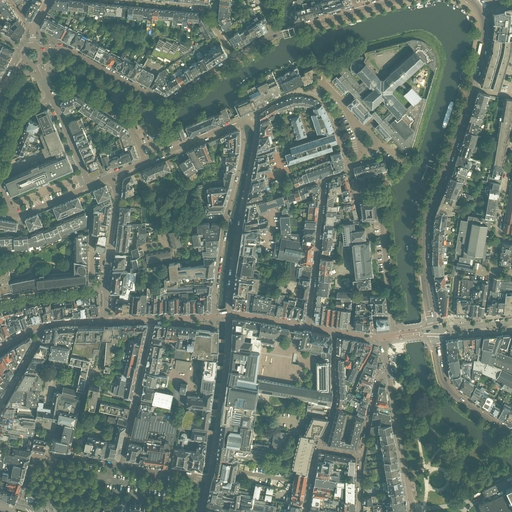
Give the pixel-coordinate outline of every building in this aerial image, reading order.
[(24,0),(18,5),(21,9),(31,1),(32,1),(32,0),(24,0)] [(32,2),(25,14),(30,20),(30,21),(31,21),(32,20),(42,2),(40,1),(38,0),(32,0),(32,1),(31,1),(32,2)] [(54,0),(53,3),(50,8),(49,10),(56,13),(56,12),(58,13),(58,9),(62,9),(63,0),(54,0)] [(309,5),(309,7),(312,16),(318,14),(314,1),(313,0),(311,0),(312,4),(309,5)] [(320,0),(318,0),(314,1),(318,14),(324,13),(320,0)] [(320,0),(324,13),(332,10),(333,11),(336,10),(336,9),(344,7),(341,0),(320,0)] [(21,9),(25,14),(32,2),(31,1),(21,9)] [(0,6),(0,12),(9,6),(6,2),(0,6)] [(303,9),(302,9),(305,18),(307,18),(312,16),(309,7),(307,8),(306,3),(303,4),(303,7),(302,7),(303,9)] [(0,12),(0,15),(1,17),(12,9),(9,6),(0,12)] [(494,26),(492,38),(509,40),(511,27),(511,26),(511,7),(510,8),(510,10),(506,10),(506,9),(496,11),(495,11),(495,12),(494,12),(494,13),(493,13),(493,14),(493,15),(494,24),(495,26),(494,26)] [(1,17),(0,17),(0,19),(2,18),(2,19),(4,18),(5,17),(7,20),(8,20),(9,19),(9,18),(10,18),(12,16),(15,21),(18,18),(14,13),(12,9),(1,17)] [(305,18),(302,9),(296,11),(294,21),(305,18)] [(43,29),(46,31),(52,20),(56,13),(49,10),(45,16),(40,25),(41,27),(43,29)] [(218,19),(223,16),(229,17),(230,12),(228,12),(219,11),(218,19)] [(202,13),(198,13),(197,22),(200,26),(207,21),(203,13),(202,13)] [(254,19),(263,33),(264,32),(267,30),(265,26),(265,25),(264,23),(266,22),(266,20),(264,17),(261,20),(258,21),(259,20),(254,13),(252,15),(254,19)] [(8,29),(6,33),(19,40),(19,39),(19,40),(19,39),(19,40),(22,35),(15,29),(18,25),(15,21),(12,16),(10,18),(9,18),(9,19),(12,23),(12,24),(11,25),(8,29)] [(221,24),(221,25),(230,20),(231,19),(229,17),(223,16),(218,19),(220,22),(219,22),(221,24)] [(18,18),(15,21),(18,25),(15,29),(22,35),(25,28),(24,26),(18,18)] [(263,33),(254,19),(249,22),(251,25),(258,36),(263,33)] [(50,33),(52,34),(58,23),(52,20),(46,31),(50,32),(50,33)] [(222,27),(224,29),(228,26),(232,24),(231,22),(230,20),(221,25),(222,27)] [(4,23),(3,25),(0,31),(1,31),(1,32),(3,33),(4,32),(6,33),(8,29),(11,25),(12,24),(12,23),(10,24),(9,22),(7,21),(6,21),(5,22),(4,23)] [(210,26),(207,21),(200,26),(199,26),(200,28),(197,30),(197,32),(197,33),(201,31),(210,26)] [(56,36),(58,37),(63,27),(58,23),(52,34),(56,36)] [(58,37),(62,39),(69,27),(65,25),(64,26),(63,27),(58,37)] [(250,28),(248,29),(254,38),(258,36),(251,25),(249,26),(250,28)] [(212,30),(210,26),(201,31),(203,33),(199,35),(200,37),(212,30)] [(62,39),(66,41),(70,35),(69,34),(71,30),(73,29),(69,27),(62,39)] [(66,41),(70,44),(76,33),(72,31),(73,29),(71,30),(69,34),(70,35),(66,41)] [(248,29),(244,31),(250,41),(254,38),(248,29)] [(215,34),(212,30),(200,37),(201,39),(205,37),(206,39),(210,37),(215,34)] [(240,31),(238,32),(245,44),(250,41),(244,31),(241,33),(240,31)] [(70,44),(76,47),(81,36),(82,35),(76,32),(76,33),(70,44)] [(238,32),(234,35),(241,46),(245,44),(238,32)] [(81,49),(87,39),(87,37),(88,37),(82,34),(82,35),(81,36),(76,47),(81,49)] [(241,46),(234,35),(233,35),(234,35),(232,36),(229,38),(236,49),(241,46)] [(87,39),(81,49),(84,51),(87,53),(95,37),(94,37),(92,41),(90,41),(91,39),(87,37),(87,39)] [(89,54),(93,56),(99,45),(94,42),(96,38),(95,37),(87,53),(89,54)] [(491,50),(493,50),(510,54),(511,54),(511,40),(509,40),(492,38),(493,38),(492,43),(491,44),(492,44),(491,49),(491,50)] [(150,54),(157,58),(166,40),(165,42),(159,39),(150,54)] [(158,56),(164,59),(173,42),(173,41),(172,43),(166,40),(157,58),(158,56)] [(379,123),(375,127),(382,135),(387,140),(390,138),(391,138),(402,151),(410,153),(412,145),(426,99),(423,98),(421,97),(411,87),(408,90),(402,83),(403,83),(402,81),(410,74),(413,71),(424,61),(434,72),(436,66),(436,65),(436,64),(436,62),(436,61),(436,60),(435,60),(435,58),(435,57),(434,55),(434,54),(434,53),(433,52),(432,50),(431,49),(430,47),(429,47),(428,46),(428,45),(426,44),(426,43),(424,43),(424,42),(423,42),(422,41),(419,41),(418,40),(417,40),(415,40),(414,40),(413,40),(412,40),(411,40),(406,41),(415,50),(390,73),(391,73),(383,80),(381,80),(374,72),(365,63),(363,62),(365,58),(364,57),(362,57),(361,57),(359,57),(357,57),(356,58),(355,59),(353,60),(351,63),(350,67),(351,71),(353,75),(356,72),(364,80),(359,84),(341,64),(338,71),(341,75),(338,78),(336,76),(332,80),(337,85),(344,93),(348,90),(355,97),(354,97),(355,98),(347,105),(351,110),(351,109),(360,118),(359,119),(363,123),(371,116),(372,116),(375,119),(376,120),(379,123)] [(165,57),(171,60),(180,43),(179,45),(173,42),(164,59),(165,57)] [(0,50),(11,56),(14,50),(3,45),(0,43),(0,50)] [(180,43),(171,60),(172,58),(174,60),(180,56),(181,53),(184,54),(188,51),(191,47),(185,45),(180,43)] [(97,58),(99,59),(105,49),(99,45),(93,56),(97,58)] [(216,48),(223,58),(227,55),(221,45),(216,48)] [(216,48),(216,47),(215,46),(210,49),(211,50),(212,51),(218,61),(222,58),(223,58),(216,48)] [(105,63),(110,53),(111,52),(105,49),(99,59),(101,61),(101,60),(105,62),(105,63)] [(0,57),(8,62),(11,56),(0,50),(0,57)] [(206,53),(207,54),(213,64),(218,61),(212,51),(211,50),(206,53)] [(489,60),(489,62),(506,67),(508,64),(508,63),(509,58),(510,58),(509,58),(510,54),(493,50),(492,52),(490,52),(489,57),(488,58),(489,58),(488,58),(489,58),(488,59),(489,60)] [(196,54),(206,69),(209,67),(203,57),(202,56),(200,51),(196,54)] [(115,68),(117,69),(124,57),(126,54),(123,52),(120,56),(117,55),(116,56),(111,66),(115,68)] [(107,64),(111,66),(116,56),(110,53),(105,63),(107,64)] [(203,57),(209,67),(213,64),(207,54),(206,53),(202,56),(203,57)] [(195,62),(201,72),(203,71),(203,70),(206,69),(196,54),(199,60),(195,62)] [(0,65),(5,68),(8,62),(0,57),(0,65)] [(120,70),(123,73),(130,61),(124,57),(117,69),(120,71),(120,70)] [(127,75),(129,76),(136,62),(137,61),(135,60),(133,63),(130,61),(123,73),(127,75)] [(506,67),(489,62),(488,61),(487,63),(486,68),(485,68),(485,69),(484,74),(482,79),(482,80),(481,85),(480,85),(500,91),(500,90),(501,85),(503,80),(503,79),(504,74),(504,75),(504,74),(505,74),(504,74),(506,69),(506,68),(506,67)] [(131,77),(136,80),(140,72),(142,69),(143,66),(136,62),(129,76),(131,77)] [(188,69),(193,77),(194,77),(196,76),(196,75),(197,74),(197,75),(198,74),(201,72),(195,62),(191,64),(192,65),(188,68),(188,69)] [(183,68),(189,80),(190,80),(191,79),(193,77),(188,69),(186,70),(184,67),(183,68)] [(178,72),(185,83),(189,80),(183,68),(180,70),(181,70),(178,72)] [(276,80),(275,80),(281,91),(279,92),(281,96),(283,95),(282,93),(285,92),(303,83),(304,84),(305,84),(300,74),(297,68),(293,69),(294,70),(290,72),(290,71),(284,74),(285,75),(281,77),(281,76),(279,77),(279,78),(278,78),(275,79),(276,80)] [(303,72),(300,74),(305,84),(307,83),(310,82),(309,82),(312,80),(312,68),(308,70),(303,72)] [(148,72),(142,69),(140,72),(136,80),(148,86),(148,85),(152,79),(154,75),(148,72)] [(167,80),(166,82),(167,83),(172,92),(174,91),(174,90),(176,89),(177,89),(171,80),(169,78),(167,79),(164,75),(166,73),(164,70),(159,73),(161,76),(167,80)] [(174,75),(181,86),(185,83),(178,72),(174,75)] [(264,76),(265,79),(275,99),(278,98),(281,96),(279,92),(281,91),(275,80),(272,72),(264,76)] [(156,91),(157,91),(160,86),(161,87),(166,82),(167,80),(161,76),(159,73),(153,80),(156,82),(151,87),(152,89),(153,88),(154,89),(156,91)] [(171,80),(177,89),(178,87),(181,86),(174,75),(173,74),(171,75),(173,79),(171,80)] [(256,83),(257,84),(266,103),(275,99),(265,79),(256,83)] [(165,91),(164,95),(165,95),(167,95),(168,94),(169,93),(172,92),(167,83),(166,82),(161,87),(163,89),(163,88),(165,91)] [(247,89),(248,92),(256,108),(266,103),(257,84),(252,87),(251,87),(247,89)] [(164,95),(165,91),(163,88),(163,89),(161,87),(160,86),(157,91),(160,92),(161,93),(163,94),(164,95)] [(256,108),(248,92),(237,96),(238,99),(233,101),(234,104),(238,114),(239,116),(251,111),(256,108)] [(475,101),(475,102),(486,105),(489,95),(478,92),(477,95),(476,97),(477,97),(475,101)] [(77,104),(80,106),(84,101),(77,97),(76,96),(75,96),(74,96),(71,98),(75,106),(76,105),(77,105),(77,104)] [(75,106),(71,98),(66,100),(71,112),(72,113),(77,111),(77,110),(74,111),(73,107),(75,106)] [(65,114),(71,112),(66,100),(62,102),(61,104),(63,109),(65,113),(65,114)] [(279,102),(283,109),(285,112),(286,112),(285,110),(288,108),(285,100),(279,102)] [(79,109),(84,112),(89,104),(87,103),(84,101),(80,106),(79,109)] [(449,103),(442,124),(442,127),(443,129),(445,128),(447,126),(453,105),(453,102),(452,101),(451,101),(449,103)] [(473,109),(484,113),(485,113),(487,114),(488,109),(486,108),(485,108),(486,105),(475,102),(475,101),(475,102),(474,104),(474,105),(473,109)] [(275,104),(279,112),(280,114),(281,117),(283,116),(282,113),(282,112),(283,111),(282,109),(283,109),(279,102),(278,102),(277,103),(275,104)] [(84,112),(89,115),(94,108),(91,106),(91,105),(89,104),(84,112)] [(317,106),(313,107),(313,108),(314,110),(284,120),(289,136),(290,136),(292,142),(291,142),(293,146),(290,147),(292,152),(285,154),(288,163),(332,149),(331,144),(337,142),(334,133),(332,134),(331,131),(333,130),(331,123),(329,118),(327,115),(325,110),(321,104),(318,106),(317,106)] [(218,125),(226,121),(230,119),(229,116),(231,116),(229,113),(228,113),(225,108),(225,107),(220,109),(221,112),(214,115),(213,115),(206,118),(207,118),(206,118),(202,120),(202,119),(197,121),(197,122),(193,123),(192,123),(192,124),(193,124),(186,126),(185,126),(186,127),(185,127),(186,127),(189,135),(189,136),(190,136),(197,133),(197,134),(197,133),(201,132),(202,132),(206,130),(210,128),(211,128),(210,128),(210,127),(217,125),(218,125)] [(89,115),(94,119),(99,111),(94,108),(89,115)] [(45,133),(56,128),(54,123),(53,123),(48,109),(44,111),(43,109),(36,112),(45,133)] [(473,109),(471,115),(482,118),(483,115),(484,116),(484,115),(487,116),(488,114),(487,114),(485,113),(484,113),(473,109)] [(260,115),(260,120),(269,117),(265,110),(260,115)] [(94,119),(99,122),(104,114),(99,111),(94,119)] [(102,128),(102,127),(109,117),(104,114),(99,122),(98,123),(97,125),(102,128)] [(272,115),(269,117),(260,120),(260,121),(248,126),(249,127),(251,129),(261,126),(270,124),(271,123),(270,120),(275,118),(274,114),(272,115)] [(469,120),(469,121),(469,120),(480,124),(482,124),(484,118),(482,118),(471,115),(470,114),(469,120)] [(69,123),(71,127),(85,121),(83,117),(69,123)] [(109,132),(110,130),(116,122),(109,117),(102,127),(109,132)] [(30,120),(29,119),(29,120),(28,122),(27,123),(26,125),(26,126),(25,128),(34,132),(35,130),(37,131),(40,124),(30,119),(30,120)] [(469,124),(468,126),(481,129),(481,127),(479,127),(480,124),(469,120),(469,121),(469,123),(469,124)] [(500,120),(497,135),(508,137),(511,122),(501,121),(500,120)] [(71,127),(73,132),(84,127),(83,123),(84,122),(85,123),(86,122),(85,121),(71,127)] [(117,135),(117,134),(122,126),(116,122),(110,130),(117,135)] [(260,137),(260,138),(270,135),(273,134),(272,132),(270,124),(261,126),(260,133),(260,137)] [(73,132),(75,136),(86,131),(90,130),(89,127),(90,127),(88,125),(84,127),(73,132)] [(117,134),(121,136),(127,130),(127,129),(122,126),(117,134)] [(185,137),(182,129),(181,127),(179,128),(180,129),(176,131),(180,140),(185,137)] [(23,133),(40,140),(37,139),(38,136),(33,134),(34,132),(25,128),(23,133)] [(45,156),(55,152),(58,150),(64,148),(56,128),(45,133),(40,135),(45,146),(43,147),(39,145),(38,147),(38,149),(42,147),(45,156)] [(240,134),(240,131),(237,130),(231,133),(229,133),(224,136),(225,139),(233,136),(233,135),(240,134)] [(78,144),(78,145),(90,140),(97,137),(94,133),(86,136),(85,133),(86,133),(86,131),(75,136),(74,136),(75,138),(75,137),(76,141),(77,142),(78,143),(78,144)] [(465,134),(464,138),(476,141),(478,134),(476,133),(466,131),(465,134)] [(21,137),(30,141),(31,139),(36,141),(37,141),(39,142),(40,140),(23,133),(21,137)] [(233,136),(225,139),(226,146),(223,147),(223,153),(229,153),(230,151),(239,150),(239,144),(240,144),(240,142),(239,142),(239,138),(245,138),(245,133),(240,134),(233,135),(233,136)] [(120,137),(116,141),(118,148),(125,146),(133,143),(130,135),(130,134),(121,137),(121,136),(120,137)] [(260,138),(258,147),(264,146),(268,144),(268,143),(272,142),(270,135),(260,138)] [(497,135),(495,150),(506,151),(508,137),(497,135)] [(206,144),(207,147),(216,143),(220,141),(225,139),(224,136),(218,138),(215,140),(212,141),(211,141),(206,144)] [(36,149),(38,149),(38,147),(29,143),(30,141),(21,137),(19,142),(36,149)] [(462,144),(472,147),(473,146),(474,147),(476,141),(464,138),(463,141),(462,143),(462,144)] [(80,150),(81,150),(91,146),(92,145),(90,140),(78,145),(78,147),(79,147),(81,150),(80,150)] [(250,152),(251,152),(256,153),(257,152),(277,146),(272,147),(271,145),(275,144),(278,142),(278,140),(272,142),(268,143),(268,144),(264,146),(258,147),(258,148),(251,147),(250,152)] [(33,150),(36,149),(19,142),(17,146),(26,150),(27,148),(29,149),(33,150)] [(133,145),(133,143),(125,146),(125,147),(127,147),(131,160),(138,157),(133,145)] [(213,163),(222,162),(220,155),(211,157),(207,147),(206,144),(205,144),(201,146),(200,146),(209,164),(213,163)] [(460,151),(458,155),(468,157),(469,157),(470,154),(472,150),(471,150),(472,147),(462,144),(461,147),(460,151)] [(29,152),(26,150),(17,146),(15,151),(14,155),(18,156),(19,156),(20,153),(23,155),(24,154),(25,152),(27,153),(29,152)] [(82,154),(83,156),(93,152),(96,150),(95,148),(92,149),(91,146),(81,150),(81,151),(82,154)] [(131,160),(127,147),(125,147),(125,146),(118,148),(116,149),(121,163),(123,163),(123,162),(131,160)] [(203,165),(209,164),(200,146),(199,147),(195,148),(203,165)] [(250,157),(255,158),(256,157),(256,158),(267,154),(279,150),(277,146),(257,152),(256,153),(251,152),(250,157)] [(55,152),(58,157),(67,154),(66,153),(64,148),(58,150),(55,152)] [(202,165),(203,165),(195,148),(187,151),(190,157),(196,167),(202,165)] [(119,164),(121,163),(116,149),(107,152),(112,167),(119,164)] [(100,155),(105,168),(105,169),(112,167),(107,152),(106,150),(99,152),(100,155)] [(220,155),(222,162),(224,162),(226,162),(237,161),(238,156),(239,151),(239,150),(230,151),(229,153),(223,153),(224,155),(220,155)] [(492,164),(494,164),(503,166),(506,151),(495,150),(494,156),(492,156),(491,160),(489,159),(488,162),(492,163),(492,164)] [(331,154),(333,160),(342,157),(340,151),(334,153),(331,154)] [(85,162),(86,162),(95,157),(93,152),(83,156),(84,158),(85,162)] [(67,154),(58,157),(56,158),(55,157),(54,158),(54,159),(49,161),(49,160),(47,161),(48,161),(39,165),(39,164),(38,164),(36,161),(31,163),(32,166),(31,167),(32,168),(13,176),(12,176),(12,177),(5,179),(4,180),(5,180),(11,194),(11,195),(12,195),(18,192),(19,192),(26,189),(36,185),(36,186),(37,186),(37,185),(40,184),(40,185),(40,184),(45,182),(48,181),(49,181),(48,180),(48,179),(65,172),(66,172),(72,169),(73,169),(73,168),(72,168),(67,154)] [(254,163),(252,173),(261,173),(271,170),(267,155),(267,154),(256,158),(256,157),(255,158),(255,159),(250,158),(249,163),(254,163)] [(456,164),(456,165),(470,168),(470,170),(473,171),(475,163),(467,161),(468,157),(458,155),(455,164),(456,164)] [(95,157),(86,162),(89,170),(88,170),(90,175),(99,171),(100,172),(104,170),(97,158),(96,158),(95,157)] [(188,176),(197,169),(196,167),(190,157),(180,164),(188,176)] [(333,162),(334,165),(343,163),(343,159),(342,157),(333,160),(331,160),(332,162),(333,162)] [(329,160),(326,162),(331,174),(334,173),(332,166),(330,160),(329,160)] [(382,171),(383,174),(387,172),(387,173),(388,172),(384,160),(379,161),(382,171)] [(133,175),(131,176),(134,182),(136,187),(139,186),(135,177),(138,176),(138,177),(141,176),(143,181),(145,180),(146,181),(156,176),(154,171),(158,170),(161,177),(171,173),(166,161),(155,165),(152,166),(153,166),(142,171),(143,173),(141,174),(140,172),(138,173),(137,173),(136,174),(135,174),(133,175),(134,175),(133,175)] [(235,171),(237,161),(226,162),(226,170),(222,170),(222,172),(224,171),(235,171)] [(334,165),(332,166),(334,173),(339,171),(340,171),(340,170),(344,167),(343,163),(334,165)] [(372,173),(369,164),(364,165),(366,175),(367,177),(372,176),(372,173)] [(454,170),(454,171),(467,175),(469,169),(470,170),(470,168),(456,165),(455,167),(454,167),(453,169),(453,170),(454,170)] [(356,177),(361,176),(359,166),(353,168),(356,177)] [(309,168),(305,169),(309,181),(313,180),(309,168)] [(302,174),(301,171),(300,171),(304,183),(309,181),(305,169),(303,170),(304,174),(302,174)] [(467,175),(454,171),(453,171),(454,171),(453,171),(452,172),(452,173),(452,174),(452,177),(465,181),(467,175)] [(251,179),(251,181),(265,177),(264,174),(262,174),(261,173),(252,173),(251,179)] [(486,181),(489,182),(500,184),(502,175),(492,173),(492,175),(488,174),(488,177),(487,177),(486,181)] [(122,188),(122,189),(126,190),(129,188),(130,183),(134,182),(131,176),(131,175),(127,177),(125,178),(124,178),(124,179),(124,180),(123,180),(123,181),(123,182),(122,188)] [(244,186),(243,191),(249,192),(261,189),(270,186),(267,177),(265,177),(251,181),(245,180),(244,186)] [(331,180),(329,181),(329,182),(328,182),(328,183),(329,184),(328,187),(338,185),(337,180),(337,177),(331,179),(331,180)] [(448,183),(460,187),(462,181),(450,177),(449,180),(448,183)] [(222,179),(222,187),(232,186),(233,178),(224,179),(222,179)] [(446,189),(458,193),(460,194),(462,188),(460,187),(448,183),(447,185),(446,189)] [(312,190),(313,193),(320,191),(318,185),(316,184),(307,187),(309,191),(312,190)] [(328,187),(328,196),(340,192),(338,185),(328,187)] [(96,196),(98,201),(109,196),(109,197),(110,196),(110,195),(106,186),(105,186),(95,190),(94,191),(91,192),(93,197),(96,196)] [(232,186),(222,187),(217,187),(215,187),(213,187),(207,188),(209,206),(205,206),(206,213),(223,213),(227,200),(228,195),(232,186)] [(126,190),(122,189),(122,194),(121,197),(122,197),(134,193),(132,187),(129,188),(126,190)] [(341,191),(343,196),(352,194),(350,188),(345,189),(342,191),(341,191)] [(249,192),(243,191),(241,201),(247,202),(247,201),(248,201),(262,198),(261,190),(261,189),(249,192)] [(445,191),(444,194),(455,198),(458,193),(446,189),(445,191)] [(319,198),(320,191),(313,193),(310,194),(311,196),(310,197),(310,198),(310,199),(310,200),(313,200),(319,198)] [(328,196),(327,200),(334,201),(334,200),(341,201),(340,192),(328,196)] [(442,198),(441,200),(453,204),(455,198),(444,194),(442,198)] [(285,203),(283,196),(256,204),(258,213),(258,215),(270,211),(269,208),(285,203)] [(71,200),(66,203),(71,215),(76,213),(75,211),(82,208),(82,207),(78,198),(78,197),(77,198),(71,200),(70,200),(71,200)] [(304,205),(309,206),(318,206),(319,200),(319,198),(313,200),(310,200),(309,201),(304,202),(304,205)] [(440,203),(439,206),(451,209),(453,204),(441,200),(440,203)] [(99,209),(99,210),(99,211),(103,211),(104,206),(105,205),(104,201),(94,206),(93,209),(94,209),(99,207),(99,209)] [(362,218),(373,218),(377,218),(376,209),(375,201),(360,202),(362,218)] [(58,218),(64,215),(65,215),(66,217),(71,215),(66,203),(63,203),(63,204),(63,203),(63,204),(61,204),(60,205),(54,207),(54,208),(58,217),(58,218)] [(103,211),(103,213),(110,214),(111,203),(105,205),(104,206),(103,211)] [(256,204),(246,206),(246,207),(245,211),(245,213),(238,212),(238,216),(244,217),(244,220),(257,217),(257,216),(255,216),(255,213),(258,213),(256,204)] [(436,212),(447,213),(452,214),(453,210),(451,209),(439,206),(437,209),(436,212)] [(280,217),(281,230),(281,233),(291,233),(290,226),(290,218),(289,216),(289,208),(286,209),(284,209),(282,211),(282,216),(280,217)] [(99,211),(99,210),(94,210),(93,219),(95,219),(95,221),(93,221),(92,233),(98,234),(101,235),(101,233),(107,234),(109,224),(101,223),(103,213),(103,211),(99,211)] [(44,229),(35,233),(31,235),(29,230),(27,231),(25,232),(27,236),(22,236),(22,235),(19,235),(19,236),(14,237),(14,236),(0,237),(0,254),(28,252),(37,251),(67,238),(66,236),(75,232),(74,231),(86,226),(87,218),(87,217),(85,212),(64,221),(56,224),(56,225),(51,227),(51,226),(49,227),(49,228),(44,230),(44,229)] [(307,219),(307,220),(317,220),(317,213),(303,212),(303,216),(308,217),(307,219)] [(436,212),(435,219),(450,221),(450,218),(446,218),(447,213),(436,212)] [(110,214),(103,213),(101,223),(109,224),(110,214)] [(129,220),(132,220),(132,219),(133,214),(130,214),(120,213),(119,213),(120,213),(119,213),(119,214),(120,214),(119,220),(119,223),(125,224),(126,220),(129,220)] [(26,219),(26,220),(30,229),(30,230),(42,225),(38,215),(38,214),(37,214),(37,215),(26,219)] [(470,270),(470,271),(475,271),(476,268),(472,268),(473,265),(474,265),(475,262),(482,263),(482,260),(484,260),(485,258),(484,258),(490,227),(491,218),(479,217),(468,215),(468,217),(467,220),(462,220),(458,219),(456,234),(458,235),(455,251),(456,251),(455,255),(455,256),(454,262),(456,262),(456,264),(455,266),(456,266),(456,267),(457,267),(458,267),(459,267),(460,267),(461,267),(465,268),(470,269),(470,270)] [(242,231),(255,229),(256,230),(260,231),(260,229),(262,228),(262,229),(269,228),(268,221),(261,222),(260,222),(259,217),(257,217),(244,220),(244,223),(243,225),(243,231),(242,231)] [(0,219),(0,229),(1,229),(1,227),(5,228),(4,231),(6,231),(8,221),(5,220),(2,220),(0,219)] [(305,220),(304,227),(316,228),(316,227),(316,225),(316,226),(316,225),(317,220),(307,220),(304,219),(304,220),(305,220)] [(132,224),(132,223),(132,220),(129,220),(126,220),(125,224),(119,223),(118,229),(130,231),(131,224),(132,224)] [(8,221),(6,231),(7,231),(8,228),(16,230),(17,223),(8,221)] [(356,277),(356,278),(358,278),(358,276),(360,276),(365,275),(365,276),(373,275),(373,274),(373,273),(372,268),(372,267),(371,260),(372,260),(372,259),(371,258),(371,256),(371,255),(370,255),(370,248),(370,247),(369,242),(369,241),(369,240),(365,241),(365,238),(365,237),(365,234),(365,233),(364,230),(365,230),(364,229),(361,230),(361,229),(360,230),(359,221),(353,221),(353,223),(347,223),(341,223),(340,232),(340,235),(338,253),(342,253),(343,246),(343,245),(344,245),(344,243),(352,242),(353,250),(351,250),(351,257),(348,257),(349,263),(352,262),(353,269),(355,269),(355,274),(356,277)] [(219,239),(219,238),(219,236),(220,236),(219,236),(219,234),(220,235),(220,234),(219,234),(220,232),(220,233),(220,232),(220,229),(228,229),(228,225),(221,224),(211,223),(212,227),(210,227),(209,222),(196,225),(198,234),(199,234),(199,236),(205,235),(205,239),(203,239),(203,241),(219,239)] [(511,223),(504,222),(502,231),(508,232),(511,232),(511,223)] [(335,231),(336,223),(324,223),(324,226),(324,230),(335,231)] [(304,227),(303,234),(315,235),(315,233),(316,228),(304,227)] [(232,250),(240,251),(257,254),(257,252),(255,252),(255,248),(261,249),(261,246),(255,245),(256,242),(259,243),(260,235),(259,234),(260,231),(256,230),(255,229),(242,231),(241,239),(241,243),(240,246),(233,245),(232,250)] [(334,239),(335,231),(324,230),(323,235),(323,237),(333,239),(334,239)] [(0,289),(1,293),(4,292),(3,291),(5,291),(5,292),(9,291),(8,290),(10,290),(10,291),(19,289),(24,288),(29,287),(35,287),(37,287),(43,286),(50,285),(50,286),(51,286),(51,285),(55,285),(56,285),(60,284),(60,285),(61,285),(61,284),(66,284),(67,284),(71,283),(71,284),(72,284),(72,283),(76,283),(82,282),(83,282),(84,282),(88,282),(88,281),(88,279),(88,278),(88,274),(88,273),(88,270),(88,269),(88,268),(88,264),(88,263),(88,259),(88,249),(89,249),(89,246),(88,246),(88,241),(89,241),(89,234),(83,234),(83,232),(78,233),(78,235),(75,235),(75,241),(76,241),(76,245),(75,245),(75,251),(76,251),(76,259),(79,259),(78,261),(74,260),(74,268),(74,273),(57,275),(49,276),(47,276),(46,273),(40,274),(40,276),(35,277),(35,276),(34,277),(28,278),(11,281),(11,282),(10,283),(10,282),(9,282),(8,280),(9,278),(11,278),(10,277),(9,270),(9,269),(6,270),(6,271),(3,272),(0,272),(0,289)] [(98,234),(96,242),(106,245),(107,234),(101,233),(101,235),(98,234)] [(273,257),(290,261),(312,264),(313,258),(313,250),(314,243),(302,242),(299,241),(300,234),(296,234),(291,233),(281,233),(280,238),(276,237),(273,257)] [(213,246),(218,247),(218,243),(226,244),(226,239),(219,239),(203,241),(201,241),(199,236),(199,234),(198,234),(192,235),(194,246),(198,246),(210,245),(212,245),(213,246)] [(303,234),(302,242),(314,243),(315,235),(303,234)] [(136,244),(136,248),(138,247),(141,245),(146,242),(145,238),(137,239),(137,238),(136,242),(136,244)] [(106,245),(96,242),(94,249),(105,252),(106,245)] [(128,249),(129,243),(117,242),(116,249),(128,250),(128,249)] [(501,250),(509,252),(510,244),(504,243),(502,244),(501,250)] [(203,257),(204,257),(216,256),(217,256),(218,253),(217,253),(218,247),(213,246),(212,245),(210,245),(198,246),(199,251),(202,251),(203,257)] [(129,287),(124,293),(129,294),(129,290),(134,290),(136,269),(139,269),(136,257),(144,255),(142,250),(139,251),(138,250),(138,247),(136,248),(131,250),(132,252),(132,256),(130,256),(130,263),(130,268),(131,271),(131,272),(132,272),(131,283),(130,283),(129,287)] [(508,259),(508,255),(509,252),(501,250),(500,258),(508,259)] [(231,258),(238,260),(238,259),(255,261),(255,257),(262,258),(263,255),(257,254),(240,251),(239,255),(231,254),(231,258)] [(126,256),(124,256),(115,255),(113,268),(114,268),(119,268),(125,268),(125,266),(126,256)] [(165,280),(165,286),(179,285),(179,277),(214,275),(214,274),(214,272),(214,271),(215,268),(222,269),(222,265),(215,264),(216,259),(216,256),(204,257),(204,265),(180,268),(180,262),(169,263),(170,273),(170,276),(168,276),(168,275),(164,275),(165,280)] [(236,273),(236,274),(259,277),(259,274),(254,273),(253,273),(255,261),(238,259),(238,260),(236,273)] [(298,282),(301,283),(309,284),(310,278),(311,274),(311,271),(311,268),(311,267),(312,265),(312,264),(290,261),(290,268),(289,274),(288,279),(299,280),(298,282)] [(432,265),(434,275),(444,275),(442,264),(432,264),(432,265)] [(112,277),(111,282),(130,283),(131,272),(131,271),(125,271),(124,271),(123,271),(118,271),(117,271),(113,271),(112,277)] [(463,271),(462,280),(462,296),(463,296),(463,301),(464,301),(462,315),(468,315),(468,314),(470,302),(470,299),(471,294),(472,289),(471,289),(473,280),(475,271),(470,271),(463,271)] [(319,273),(318,279),(330,280),(331,281),(332,278),(329,278),(330,273),(319,272),(319,273)] [(245,289),(257,291),(259,277),(236,274),(228,273),(228,277),(227,282),(235,283),(234,288),(245,289)] [(179,285),(213,283),(213,279),(220,279),(221,277),(214,276),(214,275),(179,277),(179,285)] [(365,275),(360,276),(361,279),(362,288),(367,287),(370,287),(371,287),(370,286),(370,279),(370,278),(369,278),(366,279),(365,276),(365,275)] [(358,278),(356,278),(353,278),(353,279),(353,280),(354,289),(357,288),(357,289),(358,288),(360,288),(362,288),(361,279),(360,276),(358,276),(358,278)] [(492,277),(490,290),(498,292),(500,279),(492,277)] [(318,279),(317,287),(329,288),(330,280),(318,279)] [(462,296),(462,280),(459,279),(458,279),(458,280),(459,280),(458,283),(458,286),(458,289),(458,292),(457,292),(457,293),(458,293),(457,296),(456,306),(456,308),(456,314),(456,315),(462,315),(464,301),(463,301),(463,296),(462,296)] [(489,295),(488,298),(492,299),(497,300),(497,297),(498,297),(505,298),(505,292),(511,293),(511,292),(511,280),(500,279),(498,292),(490,290),(489,295)] [(471,289),(472,289),(473,290),(475,285),(475,283),(479,283),(480,281),(473,280),(471,289)] [(435,282),(436,289),(450,287),(450,283),(445,284),(445,281),(435,282)] [(480,290),(478,290),(478,294),(477,300),(479,300),(478,301),(480,301),(480,304),(484,305),(488,281),(487,281),(486,281),(485,283),(483,283),(481,283),(480,290)] [(119,293),(120,293),(124,293),(129,287),(130,283),(111,282),(111,288),(110,292),(110,293),(115,293),(119,293)] [(136,283),(135,291),(134,312),(140,312),(141,294),(141,293),(138,292),(138,293),(137,293),(137,291),(139,291),(139,288),(142,288),(142,287),(142,284),(136,283)] [(183,297),(186,296),(186,294),(187,294),(187,293),(190,292),(195,293),(212,292),(219,292),(219,284),(220,284),(213,283),(179,285),(165,286),(164,286),(164,292),(164,294),(168,294),(173,293),(179,293),(181,293),(182,300),(183,299),(183,297)] [(300,291),(299,297),(299,298),(302,298),(307,299),(309,290),(309,284),(301,283),(300,291)] [(142,287),(142,288),(142,291),(147,291),(146,294),(146,296),(151,297),(153,297),(151,312),(152,312),(155,312),(156,312),(158,294),(161,294),(162,292),(164,292),(164,286),(157,286),(146,287),(142,287)] [(234,288),(227,287),(226,293),(234,294),(233,296),(238,297),(242,298),(245,298),(245,289),(234,288)] [(317,287),(316,294),(323,295),(327,295),(328,295),(329,288),(317,287)] [(436,289),(438,297),(446,296),(445,292),(447,292),(446,290),(449,290),(450,287),(436,289)] [(267,313),(267,312),(271,293),(263,291),(259,290),(259,291),(257,291),(245,289),(245,298),(245,301),(245,309),(247,309),(250,310),(251,310),(253,310),(255,311),(256,311),(259,311),(261,312),(262,312),(264,312),(265,312),(267,312),(267,313)] [(470,299),(473,299),(473,298),(476,298),(476,300),(477,300),(478,294),(478,290),(473,290),(472,289),(471,294),(470,299)] [(351,302),(355,302),(364,301),(367,301),(367,302),(371,302),(371,307),(372,313),(380,313),(387,313),(385,296),(356,296),(356,295),(354,295),(355,292),(352,291),(349,292),(344,292),(337,291),(336,297),(335,305),(338,305),(341,305),(346,306),(350,306),(351,302)] [(196,299),(199,299),(200,299),(200,298),(201,298),(211,298),(211,296),(219,297),(219,292),(212,292),(195,293),(200,292),(200,296),(190,296),(190,292),(187,293),(187,294),(187,296),(187,297),(189,297),(189,299),(191,299),(192,304),(196,304),(196,299)] [(505,292),(505,298),(503,312),(504,312),(510,312),(510,310),(510,308),(511,293),(505,292)] [(130,294),(129,294),(124,293),(120,293),(119,299),(116,299),(115,313),(121,313),(122,313),(128,312),(129,312),(129,300),(130,294)] [(268,312),(275,314),(277,294),(271,293),(267,312),(268,312)] [(141,294),(140,312),(145,312),(146,303),(150,303),(151,297),(146,296),(146,294),(141,294)] [(281,315),(283,300),(284,295),(277,294),(275,314),(277,314),(277,315),(279,315),(281,315)] [(313,321),(318,322),(321,298),(323,298),(323,295),(316,294),(315,301),(313,321)] [(285,316),(292,317),(296,297),(288,295),(287,301),(285,316)] [(318,322),(323,323),(325,304),(326,301),(327,295),(323,295),(323,298),(321,298),(318,322)] [(200,299),(199,299),(199,304),(202,304),(203,311),(211,311),(211,306),(218,307),(218,302),(219,297),(211,296),(211,298),(201,298),(200,298),(200,299)] [(233,296),(226,296),(225,301),(233,301),(232,307),(225,306),(225,310),(224,310),(224,312),(237,313),(237,308),(238,297),(233,296)] [(446,296),(438,297),(438,298),(438,299),(439,302),(438,302),(439,303),(439,306),(440,310),(440,313),(440,314),(441,315),(442,315),(442,316),(443,316),(446,315),(447,315),(448,297),(446,296)] [(65,298),(64,298),(66,317),(68,317),(73,317),(72,306),(71,297),(67,298),(65,298)] [(292,317),(299,318),(301,307),(300,307),(298,307),(299,305),(298,305),(299,298),(299,297),(296,297),(292,317)] [(505,298),(498,297),(498,300),(497,300),(495,313),(503,312),(505,298)] [(54,303),(54,309),(60,309),(61,317),(66,317),(64,298),(59,299),(57,299),(54,300),(54,303)] [(197,311),(196,304),(192,304),(191,299),(189,299),(190,312),(190,311),(197,311)] [(475,302),(474,314),(477,314),(478,314),(482,314),(483,314),(484,305),(480,304),(480,301),(478,301),(479,300),(477,300),(476,300),(475,302)] [(362,330),(362,312),(367,312),(366,307),(365,307),(364,301),(355,302),(353,328),(362,329),(362,330)] [(44,302),(37,304),(39,312),(45,311),(44,302)] [(90,302),(84,304),(86,315),(92,315),(91,307),(90,302)] [(333,324),(338,325),(341,305),(338,305),(338,308),(335,308),(333,324)] [(91,307),(92,315),(95,315),(99,315),(99,314),(99,313),(100,313),(99,307),(94,308),(92,308),(92,307),(91,308),(91,307)] [(367,314),(367,330),(372,331),(373,328),(373,323),(372,320),(374,320),(374,318),(372,313),(371,307),(366,307),(367,312),(367,314)] [(8,310),(2,311),(3,317),(4,318),(5,320),(6,320),(5,318),(7,317),(8,319),(8,320),(12,318),(10,315),(8,310)] [(30,312),(28,312),(26,313),(26,316),(28,324),(32,322),(33,322),(34,322),(33,322),(35,321),(33,313),(33,311),(30,311),(30,312)] [(33,313),(35,321),(36,321),(36,322),(36,321),(37,321),(38,321),(40,320),(40,321),(40,320),(41,320),(39,312),(33,313)] [(23,313),(18,314),(18,316),(22,327),(28,324),(26,316),(26,313),(23,313)] [(387,313),(380,313),(380,316),(382,316),(382,319),(376,319),(377,329),(377,331),(389,330),(388,327),(389,327),(388,318),(387,318),(387,317),(387,316),(387,313)] [(15,315),(10,315),(12,318),(16,329),(17,329),(22,327),(18,316),(15,317),(15,315)] [(8,320),(4,321),(5,322),(4,322),(4,323),(9,321),(10,321),(11,322),(10,322),(11,325),(8,327),(10,333),(11,334),(12,333),(12,332),(16,329),(12,318),(8,320)] [(233,329),(232,331),(252,334),(252,329),(260,329),(261,323),(248,321),(234,319),(234,318),(224,318),(224,321),(225,321),(225,329),(233,329)] [(4,321),(0,322),(0,324),(3,334),(5,336),(5,337),(10,333),(8,327),(11,325),(10,322),(11,322),(10,321),(9,321),(4,323),(4,322),(5,322),(4,321)] [(266,324),(261,323),(260,329),(252,329),(252,334),(252,335),(264,337),(264,334),(266,324)] [(123,326),(122,333),(121,338),(124,339),(125,336),(126,336),(126,332),(127,335),(128,334),(128,332),(129,332),(129,335),(131,334),(131,325),(127,326),(127,325),(124,325),(124,326),(123,326)] [(141,325),(137,325),(137,331),(139,331),(139,332),(146,333),(147,326),(147,325),(141,325)] [(152,337),(160,338),(161,325),(155,325),(154,327),(153,334),(152,337)] [(59,343),(64,344),(64,333),(67,333),(68,326),(58,327),(56,343),(59,343)] [(64,344),(69,345),(73,345),(74,340),(78,326),(71,326),(68,326),(67,333),(64,333),(64,344)] [(90,359),(88,367),(95,368),(101,339),(104,339),(106,339),(112,339),(112,333),(113,332),(114,326),(106,326),(104,326),(78,326),(74,340),(73,345),(72,351),(71,353),(71,355),(78,357),(84,358),(90,359)] [(112,333),(112,339),(111,345),(111,352),(111,358),(111,359),(116,360),(118,350),(120,350),(121,350),(122,346),(119,346),(121,338),(122,333),(123,326),(114,326),(113,332),(112,333)] [(164,346),(175,348),(178,334),(179,327),(173,326),(171,340),(169,340),(169,339),(164,339),(163,341),(165,342),(164,346)] [(171,340),(173,326),(168,326),(164,339),(169,339),(169,340),(171,340)] [(276,336),(276,339),(280,340),(281,334),(288,335),(289,330),(288,330),(282,329),(280,326),(276,326),(275,336),(276,336)] [(175,348),(186,349),(188,328),(184,328),(179,327),(178,334),(175,348)] [(187,348),(192,349),(193,345),(194,345),(196,329),(188,328),(186,349),(187,349),(187,348)] [(194,345),(218,346),(218,343),(218,340),(218,339),(218,331),(217,331),(215,331),(209,330),(196,329),(194,345)] [(307,350),(311,332),(304,330),(301,332),(295,331),(294,331),(293,336),(300,337),(298,348),(303,349),(305,349),(307,350)] [(232,331),(225,331),(225,338),(232,339),(232,347),(259,352),(261,343),(275,345),(276,339),(272,338),(269,338),(267,337),(264,337),(252,335),(252,334),(232,331)] [(259,381),(255,381),(254,388),(258,388),(258,391),(269,393),(277,394),(296,397),(307,399),(309,399),(312,400),(311,401),(312,401),(316,402),(320,403),(329,405),(330,405),(330,403),(331,403),(332,393),(332,392),(332,389),(330,389),(330,375),(330,368),(330,362),(331,348),(332,348),(332,346),(331,346),(332,342),(331,341),(332,338),(330,336),(329,335),(311,332),(307,350),(310,350),(310,351),(311,353),(317,354),(318,353),(318,361),(316,361),(317,371),(317,390),(269,381),(269,378),(296,383),(299,365),(294,364),(292,364),(293,358),(268,354),(263,380),(259,380),(259,381)] [(502,335),(496,351),(504,354),(510,335),(509,335),(509,334),(504,335),(503,335),(502,335)] [(487,362),(491,364),(496,351),(502,335),(497,336),(496,336),(487,362)] [(25,340),(20,344),(21,348),(20,350),(20,351),(21,352),(21,354),(23,355),(27,348),(32,339),(30,336),(25,340)] [(469,359),(469,361),(473,361),(472,369),(482,371),(481,372),(493,377),(495,378),(500,368),(491,364),(487,362),(496,336),(488,336),(484,336),(484,337),(483,337),(481,347),(482,347),(480,360),(478,359),(477,357),(477,355),(474,354),(474,355),(474,358),(469,359)] [(161,341),(163,341),(164,339),(160,338),(152,337),(151,343),(162,345),(162,344),(161,344),(161,341)] [(343,338),(341,356),(345,357),(349,339),(343,338)] [(346,359),(345,360),(345,366),(350,367),(351,365),(351,361),(351,360),(348,359),(349,351),(352,351),(352,353),(353,353),(355,341),(349,339),(345,357),(341,356),(341,357),(339,357),(339,359),(346,359)] [(127,351),(121,350),(141,355),(142,350),(143,348),(142,348),(143,343),(134,341),(131,340),(129,350),(127,349),(127,351)] [(355,341),(353,353),(356,354),(360,356),(362,348),(359,347),(360,342),(355,341)] [(163,345),(162,345),(151,343),(149,353),(161,355),(162,352),(164,352),(164,349),(162,349),(163,345)] [(351,361),(351,365),(352,366),(360,369),(364,361),(369,351),(370,349),(371,346),(370,344),(364,343),(363,348),(362,348),(360,356),(356,354),(355,357),(353,361),(351,361)] [(63,360),(70,361),(71,355),(69,355),(69,353),(71,353),(72,351),(73,345),(69,345),(68,347),(52,344),(49,358),(53,359),(53,361),(55,364),(60,365),(63,363),(63,360)] [(193,345),(192,349),(192,350),(191,355),(204,356),(218,358),(218,355),(218,353),(218,346),(194,345),(193,345)] [(446,347),(447,354),(459,352),(458,348),(458,346),(453,346),(446,347)] [(228,379),(227,383),(236,385),(252,388),(254,388),(255,381),(256,379),(257,374),(257,370),(258,364),(258,363),(258,361),(259,358),(259,352),(232,347),(232,349),(224,348),(224,352),(231,353),(230,363),(223,362),(223,366),(230,366),(229,370),(223,369),(223,371),(222,378),(228,379)] [(141,355),(121,350),(120,350),(118,362),(126,363),(138,366),(141,355)] [(373,351),(367,360),(376,363),(377,363),(377,362),(378,360),(377,360),(378,356),(379,353),(373,351)] [(491,364),(500,368),(511,372),(511,356),(510,355),(510,356),(504,354),(496,351),(491,364)] [(3,356),(6,361),(7,361),(11,366),(14,363),(12,359),(8,352),(3,356)] [(12,359),(14,363),(16,367),(23,355),(21,354),(21,352),(16,354),(12,359)] [(448,361),(458,359),(457,355),(459,354),(459,352),(447,354),(447,356),(448,361)] [(148,358),(147,361),(162,364),(167,365),(170,366),(170,363),(161,361),(162,357),(163,356),(161,355),(149,353),(148,358)] [(0,362),(4,369),(5,368),(6,370),(11,367),(10,366),(11,366),(7,361),(6,361),(3,356),(0,358),(0,362)] [(203,370),(202,376),(215,378),(216,373),(216,370),(217,363),(218,358),(204,356),(204,361),(202,360),(201,370),(203,370)] [(351,397),(355,398),(355,397),(352,396),(353,395),(349,392),(348,392),(347,393),(347,395),(345,395),(346,390),(345,390),(345,383),(344,383),(345,376),(344,376),(344,369),(343,368),(344,360),(345,360),(346,359),(339,359),(339,357),(336,356),(335,368),(336,368),(335,375),(336,375),(336,382),(337,382),(336,390),(337,390),(337,397),(344,398),(349,400),(351,397)] [(79,376),(86,377),(88,367),(90,359),(84,358),(82,366),(79,376)] [(458,359),(448,361),(448,363),(449,368),(459,367),(459,365),(459,362),(458,359)] [(29,365),(28,366),(39,368),(42,369),(45,369),(46,364),(44,363),(32,360),(30,363),(29,363),(29,364),(29,365)] [(190,362),(176,360),(175,370),(189,372),(190,362)] [(367,360),(365,365),(376,368),(376,363),(367,360)] [(147,361),(147,363),(146,368),(148,369),(155,370),(155,371),(155,370),(159,371),(160,364),(162,364),(147,361)] [(458,388),(464,392),(467,388),(470,382),(472,369),(473,361),(469,361),(465,362),(462,362),(462,364),(459,365),(459,367),(460,371),(460,374),(460,376),(461,378),(457,387),(458,388)] [(138,366),(126,363),(124,370),(118,369),(117,372),(121,373),(129,375),(128,380),(135,381),(138,366)] [(365,365),(363,370),(374,374),(376,368),(365,365)] [(14,370),(11,366),(10,366),(11,367),(6,370),(5,368),(4,369),(10,378),(10,377),(11,377),(12,375),(12,374),(13,371),(14,370)] [(360,369),(352,366),(346,378),(353,382),(360,369)] [(450,376),(451,377),(460,376),(460,374),(458,375),(457,371),(460,371),(459,367),(449,368),(450,376)] [(495,378),(493,382),(493,383),(499,387),(498,388),(502,389),(504,386),(510,389),(508,392),(510,392),(511,389),(511,372),(500,368),(495,378)] [(4,369),(0,372),(0,374),(7,384),(10,378),(4,369)] [(470,397),(475,385),(481,372),(482,371),(472,369),(470,382),(467,388),(464,392),(469,396),(470,397)] [(363,370),(360,376),(373,381),(373,380),(374,374),(363,370)] [(129,375),(121,373),(120,375),(119,379),(121,380),(120,384),(118,384),(117,386),(112,385),(110,392),(124,395),(123,396),(124,397),(131,398),(132,395),(135,381),(128,380),(129,375)] [(144,383),(156,385),(156,382),(159,383),(158,386),(163,387),(164,384),(166,384),(167,377),(147,373),(145,378),(144,379),(143,381),(144,382),(144,383)] [(200,388),(204,389),(204,390),(213,391),(214,390),(214,386),(214,383),(215,378),(202,376),(200,388)] [(360,376),(358,381),(371,387),(372,386),(373,381),(360,376)] [(451,377),(457,387),(461,378),(460,376),(451,377)] [(355,386),(357,387),(370,392),(370,391),(370,392),(370,391),(371,388),(371,387),(358,381),(355,386)] [(181,382),(179,392),(185,393),(186,386),(187,386),(187,383),(181,382)] [(77,390),(82,391),(83,391),(85,384),(78,383),(77,390)] [(150,403),(157,404),(170,407),(173,393),(163,391),(164,387),(163,387),(158,386),(156,385),(144,383),(143,388),(143,389),(142,392),(141,398),(151,400),(150,403)] [(224,402),(236,404),(238,395),(242,396),(241,405),(245,405),(245,406),(246,406),(251,407),(255,408),(255,407),(257,397),(258,391),(258,388),(254,388),(252,388),(236,385),(227,383),(226,383),(226,385),(220,384),(220,388),(225,389),(225,390),(226,390),(225,394),(225,395),(226,395),(225,397),(225,398),(225,400),(224,400),(224,402)] [(85,405),(95,407),(98,392),(99,386),(94,385),(89,384),(85,405)] [(473,399),(475,400),(479,395),(480,396),(484,390),(485,389),(482,386),(480,388),(475,385),(470,397),(473,399)] [(62,391),(56,420),(65,422),(64,428),(62,428),(61,428),(61,429),(60,429),(60,430),(60,431),(60,432),(61,432),(61,433),(63,433),(61,439),(52,437),(50,448),(53,449),(54,449),(56,450),(57,450),(59,450),(60,450),(62,450),(62,451),(63,451),(66,451),(69,451),(77,418),(80,405),(79,405),(82,391),(77,390),(63,386),(62,391)] [(355,390),(356,391),(363,394),(369,396),(369,395),(370,395),(370,393),(370,392),(357,387),(355,390)] [(204,389),(200,388),(199,395),(198,395),(197,397),(193,396),(187,396),(186,406),(195,407),(203,408),(201,423),(191,422),(191,421),(193,421),(193,418),(194,413),(194,412),(194,411),(193,411),(193,410),(191,410),(190,410),(188,409),(187,409),(186,410),(185,410),(185,411),(184,415),(183,415),(182,417),(182,418),(182,420),(182,422),(182,424),(182,425),(182,426),(183,426),(183,427),(184,427),(192,428),(207,431),(207,430),(209,421),(210,421),(211,416),(210,416),(211,409),(212,402),(212,399),(213,396),(213,391),(204,390),(204,389)] [(39,401),(39,397),(40,391),(15,389),(13,392),(18,395),(19,393),(28,394),(29,400),(39,401)] [(482,405),(488,393),(484,390),(480,396),(479,395),(475,400),(478,402),(481,405),(482,405)] [(52,419),(56,420),(62,391),(60,391),(59,392),(55,391),(52,407),(51,407),(51,408),(43,407),(44,398),(39,397),(39,401),(38,407),(38,409),(36,417),(49,419),(50,419),(52,419)] [(355,398),(354,402),(367,407),(368,401),(362,398),(363,394),(356,391),(357,391),(354,395),(361,398),(361,399),(360,400),(355,398)] [(382,399),(387,400),(386,394),(386,393),(378,392),(376,398),(382,399)] [(485,407),(487,408),(494,396),(492,395),(492,394),(488,392),(488,393),(482,405),(485,407)] [(490,411),(495,402),(496,399),(493,397),(494,396),(487,408),(489,410),(490,410),(490,411)] [(352,406),(353,404),(354,402),(355,398),(351,397),(349,400),(344,398),(337,397),(336,402),(346,404),(348,404),(349,405),(352,406)] [(138,408),(140,408),(156,412),(156,411),(154,411),(154,407),(155,407),(156,407),(157,404),(170,407),(157,404),(150,403),(141,401),(140,403),(140,405),(138,406),(138,408)] [(104,415),(108,416),(110,416),(112,403),(107,402),(104,415)] [(222,423),(248,426),(250,415),(249,415),(247,415),(247,414),(245,414),(244,414),(244,411),(244,408),(245,406),(245,405),(241,405),(236,404),(224,402),(224,407),(223,407),(223,408),(222,410),(223,410),(223,411),(223,412),(223,413),(222,419),(216,418),(215,422),(222,423)] [(357,405),(356,409),(365,413),(366,409),(367,407),(354,402),(353,404),(357,405)] [(495,402),(490,411),(496,415),(499,410),(500,407),(501,406),(499,405),(495,402)] [(112,403),(110,416),(116,418),(116,415),(116,413),(118,404),(112,403)] [(502,420),(503,420),(510,406),(504,403),(504,404),(503,404),(502,407),(497,416),(501,418),(501,419),(501,418),(503,419),(502,420)] [(374,409),(389,412),(388,407),(381,405),(375,404),(374,409)] [(36,417),(38,409),(38,407),(26,406),(21,406),(6,405),(1,414),(0,415),(36,420),(36,417)] [(510,406),(503,420),(505,421),(505,422),(506,422),(507,422),(506,423),(507,423),(510,425),(511,424),(511,422),(511,409),(511,408),(511,407),(510,406)] [(138,415),(162,420),(163,415),(156,414),(156,412),(140,408),(140,410),(138,410),(137,415),(138,415)] [(164,421),(176,423),(177,423),(179,412),(179,411),(178,411),(168,409),(165,408),(164,408),(163,409),(162,410),(162,412),(162,413),(165,417),(164,421)] [(365,413),(356,409),(354,412),(357,413),(357,414),(364,417),(365,413)] [(371,426),(391,423),(389,412),(374,409),(372,417),(371,426)] [(33,439),(33,437),(34,433),(34,432),(36,420),(0,415),(0,422),(9,423),(8,427),(12,428),(11,429),(27,431),(26,437),(28,437),(27,438),(33,439)] [(107,421),(116,424),(125,426),(126,422),(127,420),(127,418),(116,415),(116,418),(110,416),(108,416),(107,421)] [(131,437),(143,440),(144,440),(144,438),(148,438),(150,430),(175,434),(176,423),(164,421),(162,420),(138,415),(135,415),(131,437)] [(308,435),(308,436),(315,442),(315,441),(313,440),(314,437),(314,435),(315,433),(321,435),(328,420),(327,420),(325,419),(311,417),(308,417),(307,420),(306,420),(306,424),(305,424),(304,427),(303,431),(304,432),(304,433),(303,434),(308,435)] [(144,440),(143,440),(141,446),(139,461),(138,463),(167,468),(167,465),(170,445),(170,444),(173,445),(174,440),(176,441),(179,424),(177,423),(176,423),(175,434),(150,430),(148,438),(144,438),(144,440)] [(219,443),(259,450),(282,454),(283,446),(285,446),(287,432),(274,430),(272,444),(274,444),(273,448),(268,447),(268,445),(255,443),(254,444),(251,443),(253,436),(252,435),(253,427),(248,426),(222,423),(221,426),(215,425),(214,430),(220,431),(220,436),(214,435),(213,440),(219,441),(219,442),(219,443)] [(376,434),(392,431),(392,428),(391,424),(391,423),(371,426),(369,435),(376,434)] [(107,440),(103,456),(114,457),(118,458),(120,452),(125,426),(116,424),(115,427),(117,427),(116,432),(113,432),(112,439),(113,439),(113,441),(107,440)] [(0,433),(10,435),(20,436),(26,437),(27,431),(11,429),(0,427),(0,433)] [(189,451),(186,468),(190,469),(193,469),(195,469),(197,470),(197,469),(202,470),(203,465),(203,463),(204,463),(205,460),(204,460),(205,453),(207,435),(207,431),(192,428),(191,438),(190,441),(198,442),(197,446),(196,452),(189,451)] [(381,441),(394,439),(394,438),(393,434),(393,431),(392,431),(376,434),(377,441),(381,441)] [(2,440),(9,441),(10,438),(10,435),(0,433),(0,440),(1,440),(2,440)] [(31,451),(32,450),(45,452),(46,447),(46,444),(47,440),(48,434),(45,433),(45,434),(45,436),(44,436),(45,436),(44,438),(44,440),(41,440),(35,439),(34,439),(31,451)] [(177,467),(186,468),(189,451),(183,450),(184,443),(185,443),(186,443),(187,443),(187,442),(188,442),(188,441),(190,441),(191,438),(188,438),(187,438),(187,437),(187,436),(187,435),(186,434),(185,433),(184,433),(183,433),(182,433),(182,434),(181,434),(181,435),(180,441),(182,441),(181,449),(174,448),(173,455),(172,456),(172,457),(173,457),(172,466),(177,467)] [(294,477),(293,481),(306,483),(306,482),(307,478),(308,472),(309,463),(311,456),(315,442),(308,436),(308,435),(303,434),(303,435),(299,434),(294,453),(293,460),(291,468),(295,469),(294,471),(298,472),(298,474),(293,473),(292,477),(294,477)] [(25,450),(31,451),(34,439),(35,439),(36,437),(33,437),(33,439),(27,438),(25,450)] [(97,455),(103,456),(107,440),(93,438),(88,437),(88,439),(87,442),(86,441),(85,448),(84,452),(85,453),(89,454),(97,455)] [(336,437),(335,441),(353,446),(353,445),(354,441),(349,440),(349,441),(345,440),(345,439),(341,438),(336,437)] [(382,448),(395,446),(394,442),(394,441),(394,439),(381,441),(374,442),(376,449),(382,448)] [(0,446),(3,447),(13,448),(16,449),(16,448),(18,448),(18,446),(9,445),(10,442),(9,442),(9,441),(2,440),(1,440),(0,440),(0,446)] [(339,447),(342,447),(344,448),(356,450),(357,449),(358,447),(353,445),(353,446),(335,441),(334,446),(339,447)] [(126,459),(131,459),(139,461),(141,446),(129,443),(126,459)] [(216,460),(234,463),(235,454),(236,455),(236,457),(248,459),(249,456),(250,457),(250,460),(258,461),(259,450),(219,443),(219,445),(218,449),(212,448),(210,459),(216,460)] [(383,454),(396,452),(396,450),(396,449),(395,446),(382,448),(383,454)] [(12,455),(29,458),(31,451),(25,450),(23,449),(23,450),(16,449),(13,448),(12,455)] [(2,453),(0,452),(0,460),(2,461),(0,471),(0,476),(4,478),(4,479),(7,480),(22,483),(24,476),(25,474),(26,469),(26,467),(28,461),(29,458),(12,455),(5,454),(2,453)] [(383,461),(384,461),(397,458),(397,455),(396,454),(397,454),(396,452),(383,454),(381,454),(383,461)] [(346,473),(350,473),(356,474),(356,472),(356,466),(356,459),(348,458),(346,465),(345,464),(345,465),(347,466),(347,469),(344,469),(344,470),(344,472),(344,473),(346,473)] [(385,467),(399,465),(398,463),(397,458),(384,461),(385,467)] [(318,463),(317,468),(332,470),(332,471),(333,471),(334,462),(333,462),(333,461),(329,460),(324,459),(324,461),(318,460),(318,461),(318,463)] [(213,476),(234,480),(235,473),(238,473),(240,464),(234,463),(216,460),(215,469),(209,468),(208,474),(213,476)] [(386,474),(400,472),(399,468),(399,465),(385,467),(386,472),(386,474)] [(316,475),(316,476),(338,479),(339,472),(339,471),(338,471),(336,471),(333,471),(332,471),(332,470),(317,468),(316,475)] [(511,511),(511,471),(510,472),(507,474),(503,476),(495,480),(496,483),(483,489),(486,496),(487,496),(488,497),(486,498),(486,499),(485,499),(485,500),(486,500),(485,500),(485,501),(478,504),(474,506),(476,511),(511,511)] [(387,482),(401,479),(400,475),(400,472),(386,474),(387,482)] [(204,487),(210,488),(216,489),(223,491),(228,492),(247,495),(247,492),(238,490),(239,481),(234,480),(213,476),(212,481),(211,484),(205,483),(205,484),(204,487)] [(315,481),(314,484),(334,487),(337,488),(338,483),(338,480),(338,479),(316,476),(315,481)] [(389,493),(403,491),(403,490),(403,489),(402,487),(402,486),(402,484),(402,483),(401,483),(402,483),(401,481),(401,480),(401,479),(387,482),(382,483),(384,494),(389,493)] [(0,485),(5,488),(11,489),(19,492),(22,483),(7,480),(6,483),(1,482),(0,482),(0,485)] [(337,488),(356,491),(356,486),(338,483),(337,488)] [(253,496),(271,500),(273,487),(255,484),(253,496)] [(291,491),(292,491),(296,492),(304,494),(305,486),(293,484),(292,487),(290,486),(289,491),(291,491)] [(314,484),(313,490),(333,494),(333,493),(334,487),(314,484)] [(333,493),(356,496),(356,491),(337,488),(334,487),(333,493)] [(1,498),(7,499),(11,489),(5,488),(1,498)] [(201,500),(207,501),(208,501),(239,507),(249,509),(250,509),(252,499),(266,501),(276,503),(276,501),(271,500),(253,496),(247,495),(228,492),(227,493),(226,497),(222,496),(223,491),(216,489),(210,488),(209,493),(209,496),(202,495),(201,500)] [(11,489),(7,499),(7,500),(14,501),(16,500),(17,497),(17,496),(18,494),(19,492),(11,489)] [(312,496),(326,498),(332,499),(333,494),(313,490),(312,496)] [(285,503),(288,503),(302,506),(302,505),(302,503),(303,497),(303,496),(304,495),(304,494),(296,492),(292,491),(292,493),(291,499),(289,499),(290,497),(286,497),(285,503)] [(379,502),(386,501),(404,498),(404,495),(403,491),(389,493),(390,499),(389,499),(389,498),(383,499),(383,500),(378,500),(379,502)] [(339,500),(356,503),(356,502),(356,496),(333,493),(333,494),(332,499),(333,499),(339,500)] [(363,503),(363,505),(367,504),(379,502),(378,500),(378,496),(379,496),(379,495),(363,497),(363,499),(362,499),(362,503),(363,503)] [(312,496),(311,504),(324,506),(326,498),(312,496)] [(326,498),(324,506),(329,507),(329,503),(332,504),(333,499),(332,499),(326,498)] [(399,511),(406,510),(406,507),(406,505),(405,505),(405,503),(405,502),(406,502),(406,499),(405,499),(404,499),(404,498),(386,501),(386,502),(372,505),(373,511),(399,511)] [(274,511),(276,503),(266,501),(252,499),(250,509),(249,509),(248,511),(274,511)] [(144,511),(147,511),(147,509),(146,507),(145,506),(143,507),(140,505),(141,503),(140,502),(139,504),(136,504),(136,502),(135,503),(135,505),(131,506),(131,504),(129,504),(130,506),(127,507),(127,506),(126,506),(125,503),(126,502),(125,502),(124,502),(122,501),(122,500),(121,500),(121,501),(119,502),(118,501),(117,501),(118,502),(114,504),(113,502),(112,503),(113,504),(104,507),(103,506),(95,509),(94,507),(90,508),(91,511),(144,511)] [(345,510),(354,511),(355,511),(356,503),(339,500),(339,503),(341,503),(341,509),(341,510),(345,510)] [(208,501),(207,501),(207,507),(208,507),(227,511),(248,511),(249,509),(239,507),(208,501)] [(289,506),(288,510),(300,511),(301,509),(302,506),(288,503),(288,506),(289,506)]
